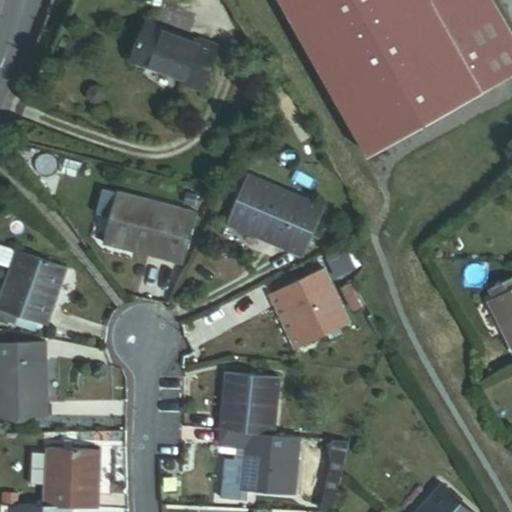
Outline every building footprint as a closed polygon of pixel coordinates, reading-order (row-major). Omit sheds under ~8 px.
[(269,0),(361,157),(511,69),(511,44),(486,0),(269,0)] [(190,82),(208,90),(231,43),(213,35),(211,40),(160,18),(143,53),(193,75),(190,82)] [(227,223),(284,248),(305,200),(249,175),(227,223)] [(105,242),(183,265),(198,214),(119,192),(105,242)] [(284,248),(305,257),(325,210),(305,200),(284,248)] [(0,263),(12,268),(19,251),(0,244),(0,263)] [(38,322),(47,326),(67,268),(19,251),(12,268),(0,301),(0,308),(13,313),(38,322)] [(303,347),(350,325),(324,270),(277,292),(303,347)] [(511,276),(490,287),(495,298),(511,289),(511,276)] [(511,346),(511,289),(495,298),(489,301),(511,346)] [(296,351),(303,347),(277,292),(270,295),(296,351)] [(0,323),(8,327),(11,321),(13,313),(0,308),(0,323)] [(35,330),(38,322),(13,313),(11,321),(35,330)] [(0,342),(17,342),(17,335),(0,334),(0,342)] [(0,355),(45,356),(45,343),(17,342),(0,342),(0,355)] [(0,418),(47,418),(46,356),(45,356),(0,355),(0,418)] [(248,432),(275,435),(280,377),(228,371),(223,430),(248,432)] [(222,444),(247,446),(248,432),(223,430),(222,444)] [(248,491),(296,495),(300,437),(275,435),(248,432),(247,446),(246,461),(244,491),(248,491)] [(64,450),(75,450),(75,442),(64,442),(64,450)] [(72,508),(97,509),(100,451),(75,450),(64,450),(47,449),(47,452),(46,486),(45,507),(72,508)] [(30,485),(46,486),(47,452),(32,452),(30,485)] [(302,493),(319,500),(328,477),(333,479),(340,462),(328,458),(324,468),(314,464),(302,493)] [(248,491),(244,491),(246,461),(227,460),(224,495),(247,496),(248,491)] [(471,511),(444,486),(420,511),(471,511)]
